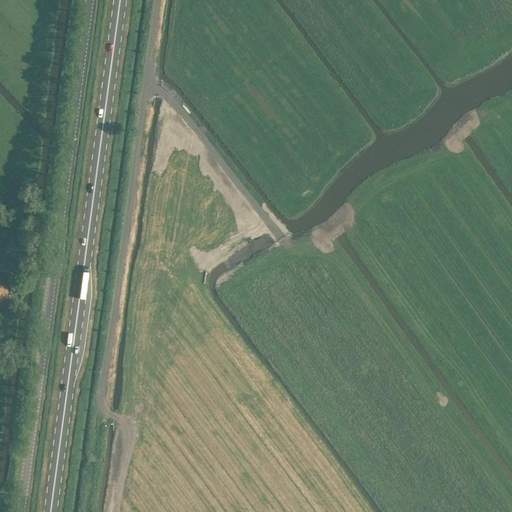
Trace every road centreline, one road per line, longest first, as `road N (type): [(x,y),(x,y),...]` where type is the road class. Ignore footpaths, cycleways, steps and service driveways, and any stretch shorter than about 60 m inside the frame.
road 1 (track): [(114,511),(130,427),(102,404),(157,0)]
road 2 (primary): [(50,511),(118,0)]
road 3 (unclassified): [(21,511),(88,0)]
road 4 (track): [(292,248),(187,115),(146,80)]
